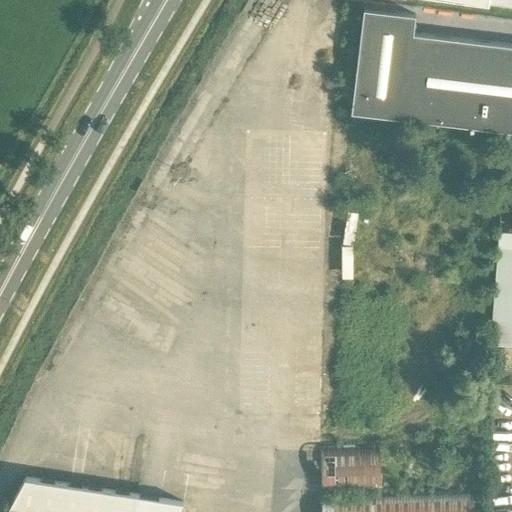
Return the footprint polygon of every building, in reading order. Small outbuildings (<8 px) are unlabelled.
[(352,112),(479,128),(511,131),(511,44),(479,41),(414,33),(416,15),(364,9),(352,112)] [(238,412),(321,414),(323,327),(340,328),(341,240),(325,240),(327,129),(244,127),(238,412)] [(511,231),(498,231),(491,345),(511,346),(511,231)] [(382,488),(381,445),(321,448),(323,490),(382,488)] [(183,511),(185,503),(27,478),(10,509),(9,511),(183,511)] [(324,511),(474,511),(473,487),(324,493),(324,511)]
